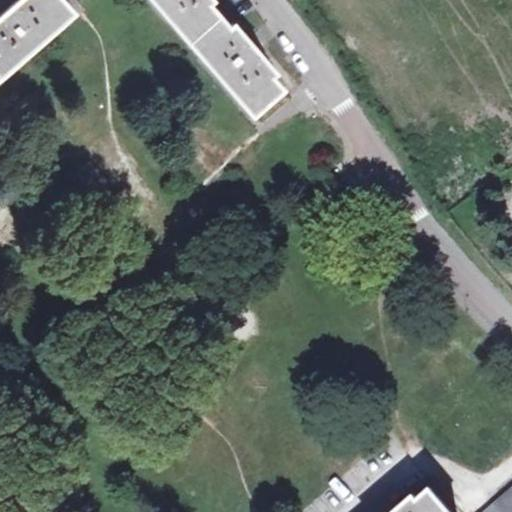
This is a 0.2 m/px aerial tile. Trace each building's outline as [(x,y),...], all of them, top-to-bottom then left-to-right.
[(0,73),(72,11),(62,0),(23,0),(14,8),(9,1),(0,8),(0,13),(3,18),(0,20),(0,73)] [(152,0),(251,114),(281,87),(255,55),(260,49),(251,39),(244,44),(206,0),(152,0)] [(88,162),(76,173),(95,197),(109,185),(88,162)] [(511,511),(511,487),(483,511),(511,511)] [(447,511),(433,496),(413,511),(447,511)]
